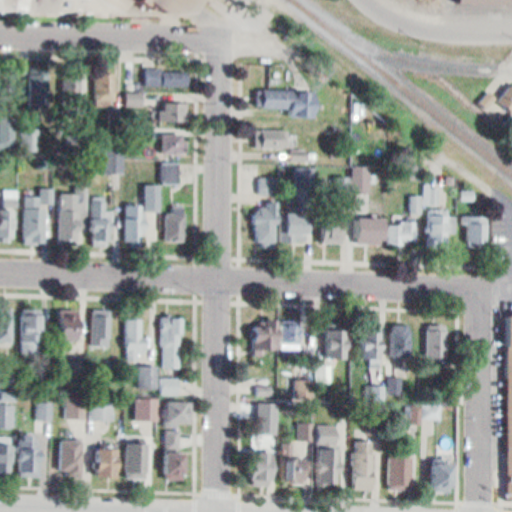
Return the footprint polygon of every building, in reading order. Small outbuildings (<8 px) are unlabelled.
[(0,0),(0,10),(120,14),(130,1),(149,12),(190,14),(201,0),(0,0)] [(0,57),(0,100),(14,100),(16,59),(0,57)] [(25,60),(28,103),(46,103),(47,61),(25,60)] [(61,61),(62,105),(80,105),(79,63),(61,61)] [(142,63),(141,82),(184,82),(185,63),(142,63)] [(94,67),(91,104),(114,105),(116,64),(94,67)] [(511,80),(511,105),(510,109),(493,98),(509,79),(511,80)] [(251,80),(252,101),(286,101),(288,110),(309,110),(307,85),(251,80)] [(140,93),(125,93),(125,104),(140,104),(140,93)] [(181,97),(155,97),(158,117),(179,114),(181,97)] [(9,116),(0,116),(0,149),(9,150),(9,116)] [(253,123),(250,144),(285,146),(287,125),(253,123)] [(185,128),(158,126),(158,147),(182,148),(185,128)] [(19,150),(38,150),(38,127),(19,127),(19,150)] [(122,145),(103,145),(103,172),(122,172),(122,145)] [(161,154),(160,177),(175,179),(174,158),(161,154)] [(275,177),(258,177),(258,194),(275,194),(275,177)] [(58,187),(55,240),(74,238),(77,189),(58,187)] [(23,188),(20,237),(40,238),(41,201),(23,188)] [(91,189),(89,234),(103,236),(108,190),(91,189)] [(163,204),(162,238),(183,238),(182,196),(163,204)] [(252,200),(253,234),(268,246),(273,245),(275,196),(252,200)] [(317,196),(319,238),(339,239),(337,199),(317,196)] [(122,200),(122,245),(138,245),(139,198),(122,200)] [(424,202),(424,236),(449,238),(448,204),(424,202)] [(0,203),(0,236),(13,236),(14,205),(0,203)] [(279,206),(282,236),(303,237),(307,206),(279,206)] [(350,209),(353,238),(379,240),(378,208),(350,209)] [(458,210),(466,247),(484,249),(485,208),(458,210)] [(388,209),(387,239),(413,241),(413,210),(388,209)] [(55,303),(54,336),(72,338),(74,300),(55,303)] [(0,301),(0,333),(8,335),(8,301),(0,301)] [(18,304),(20,341),(39,344),(39,306),(18,304)] [(87,304),(86,338),(106,339),(108,304),(87,304)] [(157,308),(157,360),(177,361),(179,311),(157,308)] [(124,311),(123,354),(141,356),(140,311),(124,311)] [(250,319),(251,352),(263,352),(262,346),(277,346),(276,312),(261,313),(261,320),(250,319)] [(279,313),(279,344),(301,344),(300,315),(279,313)] [(359,314),(360,359),(376,358),(376,314),(359,314)] [(323,316),(324,354),(341,355),(343,320),(323,316)] [(388,316),(388,348),(404,350),(406,318),(388,316)] [(424,317),(423,354),(447,355),(445,318),(424,317)] [(0,357),(0,386),(17,386),(18,357),(0,357)] [(155,365),(136,365),(136,388),(155,388),(155,365)] [(328,365),(315,365),(315,380),(328,380),(328,365)] [(158,370),(158,387),(176,389),(174,372),(158,370)] [(0,393),(0,423),(7,423),(9,394),(0,393)] [(159,393),(160,422),(187,419),(189,395),(159,393)] [(88,419),(108,419),(108,396),(88,396),(88,419)] [(63,397),(63,417),(83,417),(83,397),(63,397)] [(132,420),(155,420),(155,397),(132,397),(132,420)] [(48,420),(48,402),(35,402),(35,420),(48,420)] [(297,440),(311,440),(311,423),(297,423),(297,440)] [(15,424),(14,471),(36,472),(36,433),(15,424)] [(56,434),(55,468),(76,468),(77,431),(56,434)] [(122,435),(119,471),(142,472),(142,434),(122,435)] [(351,434),(351,482),(369,484),(369,434),(351,434)] [(0,435),(0,469),(8,469),(9,435),(0,435)] [(92,439),(89,468),(114,471),(113,441),(92,439)] [(334,443),(334,479),(312,480),(312,439),(334,443)] [(161,443),(160,471),(180,473),(180,446),(161,443)] [(247,444),(245,479),(266,479),(266,446),(247,444)] [(406,450),(406,485),(385,483),(385,447),(406,450)] [(301,450),(275,450),(275,478),(300,479),(301,450)] [(431,454),(430,485),(446,487),(446,456),(431,454)]
